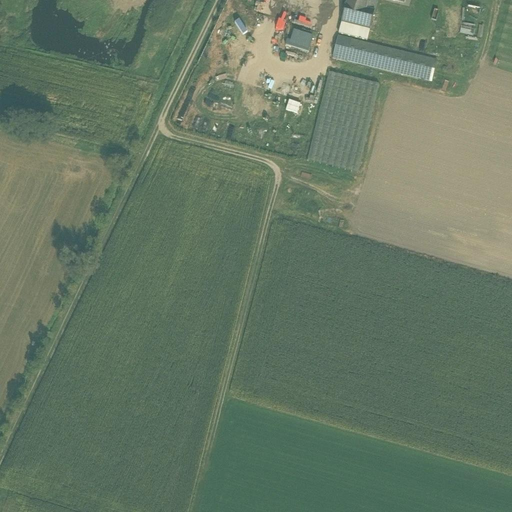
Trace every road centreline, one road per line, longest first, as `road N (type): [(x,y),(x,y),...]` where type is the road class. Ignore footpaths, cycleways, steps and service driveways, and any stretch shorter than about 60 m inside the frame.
road 1 (track): [(218,0),(0,458)]
road 2 (track): [(156,131),(292,167)]
